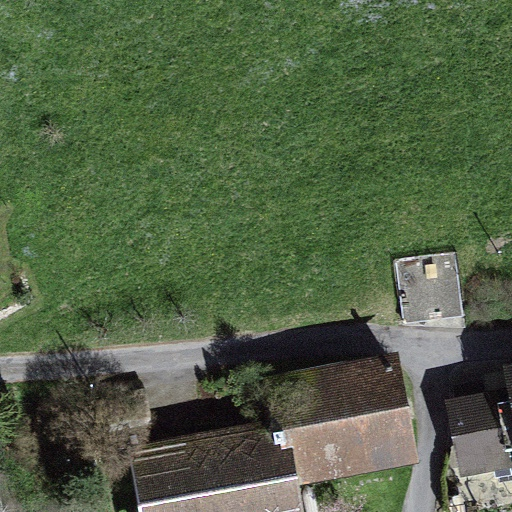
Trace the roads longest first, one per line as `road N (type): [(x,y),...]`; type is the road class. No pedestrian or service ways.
road 1 (unclassified): [(0,371),(437,337)]
road 2 (unclassified): [(437,337),(441,433),(425,511)]
